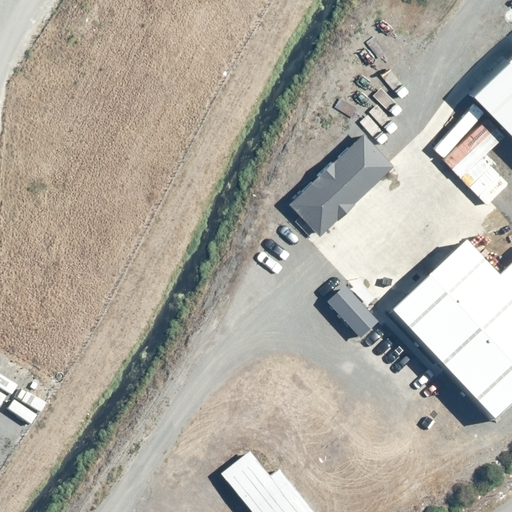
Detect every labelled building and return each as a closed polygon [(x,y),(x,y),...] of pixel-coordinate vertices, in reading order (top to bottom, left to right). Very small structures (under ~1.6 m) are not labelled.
[(511,54),(469,95),(511,138),(511,54)] [(364,134),(287,204),(322,237),(392,166),(364,134)] [(407,203),(369,194),(348,275),(386,285),(407,203)] [(511,259),(500,271),(467,241),(391,310),(493,419),(511,401),(511,259)] [(404,436),(401,382),(369,384),(372,438),(404,436)] [(221,474),(252,511),(314,511),(279,466),(270,475),(249,452),(221,474)]
